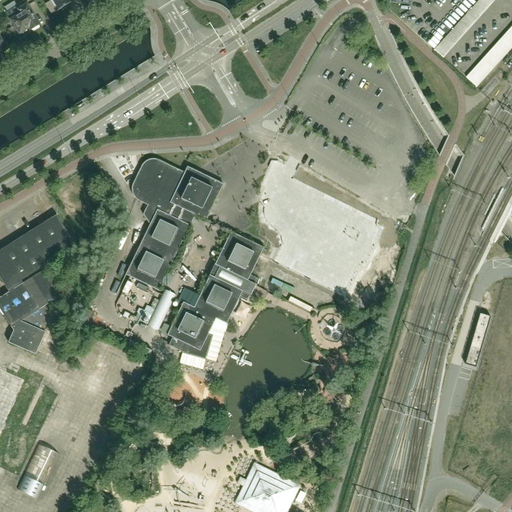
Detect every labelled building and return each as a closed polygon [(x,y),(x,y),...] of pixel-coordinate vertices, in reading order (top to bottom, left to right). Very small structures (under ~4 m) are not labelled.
[(51,0),(52,1),(46,4),(52,14),(59,9),(61,12),(70,7),(68,4),(72,2),(70,0),(51,0)] [(443,61),(497,1),(496,0),(480,0),(433,52),(443,61)] [(18,33),(19,33),(19,34),(29,27),(31,30),(40,25),(26,1),(7,13),(15,26),(14,27),(18,33)] [(195,215),(206,221),(213,207),(223,184),(187,167),(184,173),(159,160),(157,159),(155,159),(153,159),(151,159),(149,160),(148,160),(146,161),(145,162),(143,164),(142,165),(142,166),(133,184),(132,186),(132,188),(132,190),(132,192),(132,193),(133,195),(134,197),(135,198),(136,200),(138,201),(139,202),(147,205),(143,215),(150,225),(125,275),(158,291),(195,215)] [(295,194),(293,195),(301,302),(306,311),(313,307),(317,299),(386,264),(375,265),(395,255),(391,247),(342,222),(338,215),(295,194)] [(26,239),(0,252),(0,284),(7,298),(0,301),(0,314),(1,317),(4,316),(14,336),(9,344),(10,344),(35,359),(44,343),(54,349),(58,341),(57,338),(41,328),(53,306),(61,303),(44,271),(63,261),(68,251),(75,248),(69,236),(74,233),(63,213),(50,220),(46,225),(29,234),(26,239)] [(220,267),(215,277),(248,294),(248,293),(252,295),(256,286),(257,286),(257,285),(255,284),(258,278),(251,274),(264,248),(231,232),(217,260),(218,260),(222,262),(220,267)] [(215,277),(210,275),(194,308),(183,302),(167,335),(172,338),(169,346),(182,353),(205,359),(212,336),(208,335),(216,319),(227,324),(240,298),(247,301),(250,295),(252,296),(253,295),(252,295),(248,293),(248,294),(215,277)] [(480,314),(465,364),(476,368),(490,317),(480,314)] [(82,369),(86,359),(77,355),(73,365),(82,369)] [(22,386),(22,382),(3,375),(3,385),(0,384),(0,417),(4,418),(3,434),(22,386)] [(169,406),(170,403),(163,401),(160,410),(168,412),(166,417),(187,423),(190,412),(169,406)] [(39,444),(17,490),(37,499),(59,454),(39,444)] [(288,511),(301,485),(284,477),(287,471),(280,468),(277,474),(254,463),(246,480),(240,477),(237,484),(243,486),(234,504),(251,511),(288,511)]
